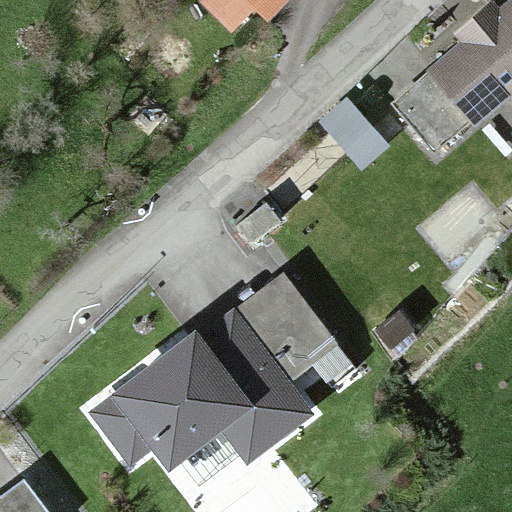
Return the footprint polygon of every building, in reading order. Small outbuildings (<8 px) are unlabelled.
[(200,0),(233,33),(256,9),(269,22),(289,0),(200,0)] [(460,40),(388,101),(438,159),(511,95),(511,0),(507,0),(502,5),(498,0),(488,0),(452,31),(460,40)] [(235,225),(249,243),(279,221),(265,203),(235,225)] [(280,271),(91,415),(129,465),(152,447),(169,468),(217,431),(244,467),(312,416),(288,384),(312,366),(330,389),(355,370),(280,271)] [(46,511),(23,481),(0,498),(0,511),(46,511)]
